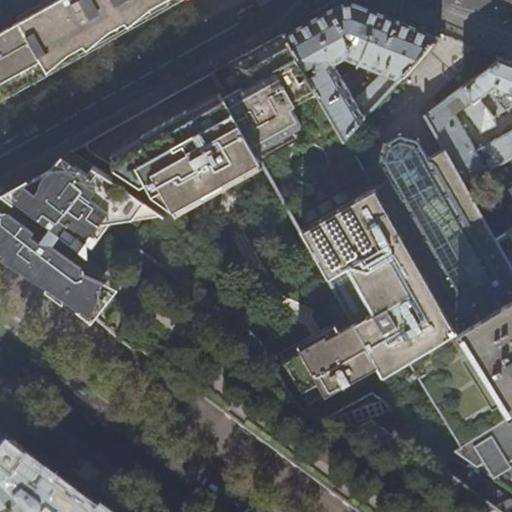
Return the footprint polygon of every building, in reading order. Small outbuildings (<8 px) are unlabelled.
[(0,99),(20,89),(65,64),(121,33),(169,6),(180,0),(57,0),(0,31),(0,99)] [(391,15),(355,0),(340,1),(319,13),(284,32),(316,88),(345,138),(439,34),(434,32),(428,29),(391,15)] [(316,88),(284,32),(271,40),(249,52),(212,73),(256,152),(303,125),(291,102),(316,88)] [(417,68),(424,79),(445,67),(438,55),(417,68)] [(464,85),(464,86),(475,100),(480,96),(495,114),(495,115),(511,105),(511,62),(499,58),(464,85)] [(175,208),(261,160),(256,152),(212,73),(174,94),(98,136),(86,143),(90,150),(140,181),(146,178),(153,191),(175,208)] [(496,123),(495,114),(480,96),(475,100),(464,86),(455,93),(483,131),(496,123)] [(511,129),(477,149),(449,98),(428,114),(427,115),(447,150),(465,182),(511,156),(511,129)] [(511,299),(511,266),(496,238),(465,182),(447,150),(432,157),(421,139),(402,133),(381,144),(375,164),(363,170),(365,173),(291,214),(353,325),(377,367),(383,377),(410,361),(451,336),(511,299)] [(147,200),(129,187),(73,152),(74,150),(52,168),(21,186),(10,192),(8,193),(88,246),(88,240),(109,213),(124,210),(134,217),(147,200)] [(1,197),(0,197),(0,208),(102,285),(98,253),(88,246),(8,193),(1,197)] [(93,318),(94,314),(93,313),(96,309),(98,302),(100,296),(102,290),(102,285),(0,208),(0,248),(8,255),(11,251),(64,291),(72,297),(71,299),(90,313),(93,320),(93,318)] [(511,228),(496,238),(511,266),(511,228)] [(498,511),(489,506),(372,419),(337,437),(317,423),(300,410),(256,332),(140,246),(98,253),(102,285),(102,290),(100,296),(98,302),(96,309),(93,313),(94,314),(93,318),(144,355),(267,447),(354,511),(498,511)] [(511,299),(451,336),(502,419),(511,412),(511,299)] [(326,396),(377,367),(353,325),(285,363),(303,395),(320,385),(326,396)] [(502,419),(451,336),(410,361),(459,446),(480,432),(502,419)] [(511,412),(502,419),(480,432),(511,485),(511,412)] [(87,511),(84,510),(9,454),(0,462),(0,511),(87,511)]
